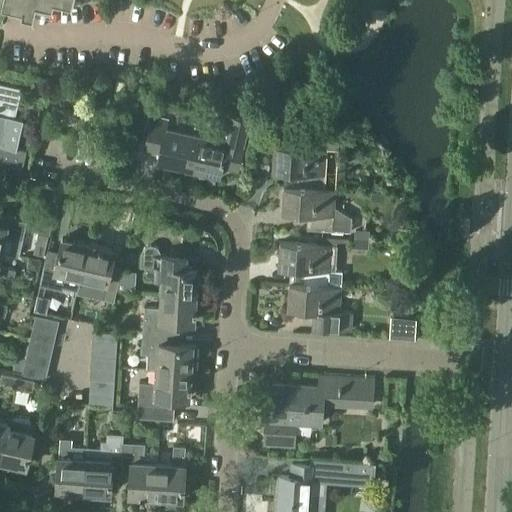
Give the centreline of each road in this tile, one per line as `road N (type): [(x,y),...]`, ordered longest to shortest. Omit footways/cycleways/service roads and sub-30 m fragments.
road 1 (residential): [(231,346),(240,257),(232,221),(197,199),(56,169)]
road 2 (residential): [(507,364),(231,346)]
road 3 (residential): [(221,511),(231,346)]
road 4 (tertiary): [(497,511),(507,364)]
